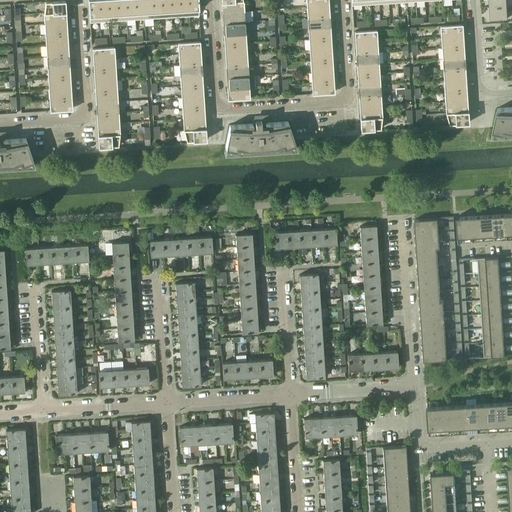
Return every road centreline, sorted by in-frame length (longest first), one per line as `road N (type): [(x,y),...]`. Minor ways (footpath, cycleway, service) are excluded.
road 1 (residential): [(341,0),(345,98),(215,106),(207,0)]
road 2 (residential): [(78,0),(85,115),(0,124)]
road 3 (residential): [(413,385),(403,220)]
road 4 (residential): [(413,385),(418,448),(487,444)]
road 5 (residential): [(41,410),(32,283)]
road 6 (residential): [(166,401),(157,275)]
road 7 (residential): [(41,410),(166,401)]
road 8 (residential): [(289,393),(280,268)]
road 9 (residential): [(289,393),(413,385)]
road 10 (residential): [(166,401),(289,393)]
road 11 (residential): [(471,0),(478,84),(488,93),(511,91)]
